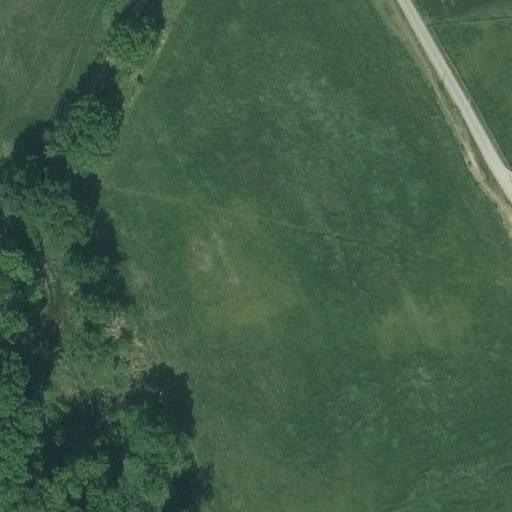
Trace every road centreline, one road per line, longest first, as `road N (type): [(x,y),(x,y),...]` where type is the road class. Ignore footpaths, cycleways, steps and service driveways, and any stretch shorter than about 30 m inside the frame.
road 1 (track): [(145,0),(58,175),(0,204)]
road 2 (unclassified): [(404,0),(511,188)]
